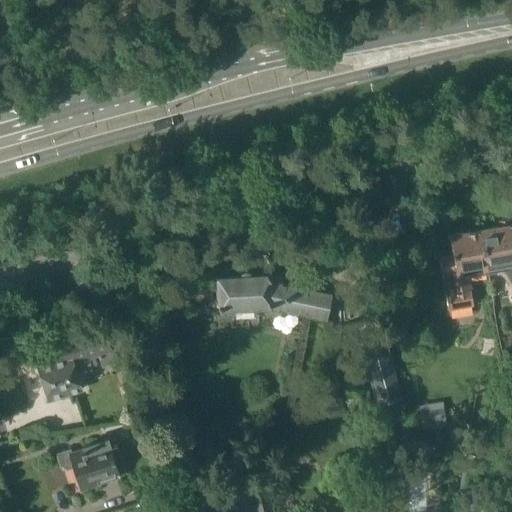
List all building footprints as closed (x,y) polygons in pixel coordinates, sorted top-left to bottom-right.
[(509,277),(511,280),(511,281),(511,226),(511,224),(480,229),(488,273),(506,270),(506,271),(507,272),(508,276),(509,277)] [(453,255),(440,256),(445,291),(448,310),(474,305),(471,289),(472,289),(470,276),(488,273),(480,229),(450,235),(449,235),(448,237),(450,237),(453,255)] [(224,311),(224,313),(217,313),(217,319),(230,319),(233,310),(277,308),(286,309),(286,310),(298,313),(298,312),(306,313),(305,315),(325,319),(330,294),(272,281),(270,281),(269,274),(251,275),(251,274),(250,272),(249,271),(246,270),(244,270),(242,272),(240,275),(240,276),(217,277),(218,304),(219,304),(219,309),(222,309),(222,311),(224,311)] [(60,343),(63,355),(36,363),(47,399),(82,389),(74,361),(98,353),(102,367),(127,360),(120,337),(108,341),(104,329),(60,343)] [(480,355),(481,355),(480,368),(494,370),(496,357),(494,357),(496,340),(482,338),(480,355)] [(402,399),(389,352),(364,358),(377,406),(402,399)] [(82,446),(83,449),(70,453),(81,489),(100,483),(100,482),(119,476),(119,473),(114,455),(120,453),(114,435),(82,446)] [(165,493),(161,480),(140,487),(144,500),(165,493)] [(275,511),(269,484),(248,488),(253,511),(275,511)]
